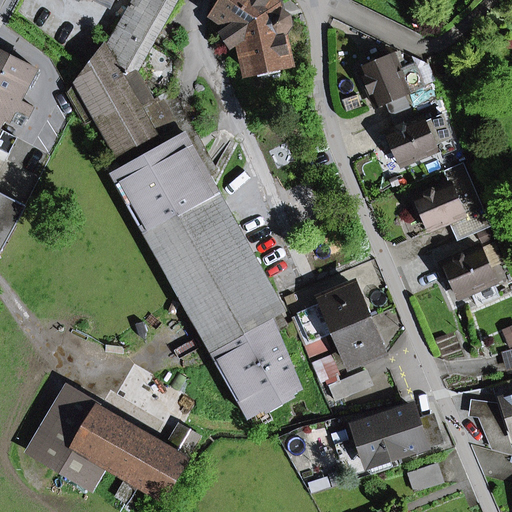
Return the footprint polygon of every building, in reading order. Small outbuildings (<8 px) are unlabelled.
[(115,0),(95,0),(111,8),(115,0)] [(159,23),(172,0),(134,0),(114,37),(142,53),(146,55),(152,44),(159,33),(157,33),(162,25),(159,23)] [(271,15),(267,0),(227,0),(216,16),(232,27),(240,32),(241,41),(248,72),(290,63),(283,32),(286,32),(291,25),(289,17),(283,13),(279,13),(271,15)] [(267,0),(271,15),(279,13),(277,6),(268,0),(267,0)] [(234,46),(241,41),(240,32),(232,27),(224,32),(234,46)] [(118,154),(123,162),(160,142),(137,102),(134,95),(129,87),(125,84),(142,53),(114,37),(108,49),(105,47),(86,72),(69,93),(86,125),(95,120),(105,138),(108,136),(112,144),(111,145),(116,154),(118,154)] [(182,60),(152,44),(146,55),(142,53),(125,84),(129,87),(134,95),(137,102),(160,142),(184,130),(171,104),(182,60)] [(0,90),(17,100),(18,99),(33,70),(34,68),(0,49),(0,90)] [(380,62),(361,70),(377,106),(405,94),(411,107),(435,97),(430,84),(423,86),(414,66),(401,71),(394,56),(387,59),(385,53),(377,57),(380,62)] [(430,84),(435,82),(429,66),(415,59),(414,66),(423,86),(430,84)] [(30,88),(34,89),(41,74),(33,70),(18,99),(23,102),(30,88)] [(29,118),(34,108),(23,102),(18,99),(17,100),(0,90),(0,129),(2,130),(8,118),(13,109),(29,118)] [(444,115),(443,116),(435,97),(411,107),(417,121),(396,127),(395,130),(388,133),(402,165),(454,143),(444,115)] [(8,118),(24,127),(29,118),(13,109),(8,118)] [(0,148),(9,153),(17,138),(2,130),(0,129),(0,148)] [(270,319),(280,314),(184,130),(160,142),(123,162),(110,169),(211,352),(270,319)] [(0,170),(9,153),(0,148),(0,170)] [(450,222),(483,209),(464,163),(445,172),(450,184),(435,190),(432,189),(417,199),(419,205),(422,212),(430,230),(450,222)] [(0,252),(25,206),(0,192),(0,252)] [(417,214),(422,212),(419,205),(414,207),(417,214)] [(450,222),(458,240),(490,226),(483,209),(450,222)] [(501,297),(495,283),(496,282),(481,247),(465,254),(462,253),(454,257),(453,260),(445,263),(448,271),(451,277),(461,298),(472,293),(476,302),(482,299),(484,305),(501,297)] [(448,271),(443,273),(446,279),(451,277),(448,271)] [(325,305),(299,316),(311,343),(369,319),(355,286),(323,300),(325,305)] [(276,332),(286,326),(280,314),(270,319),(276,332)] [(248,418),(299,386),(276,332),(270,319),(211,352),(248,418)] [(351,366),(383,353),(369,319),(311,343),(304,346),(309,359),(342,345),(351,366)] [(322,380),(334,375),(328,360),(316,365),(322,380)] [(329,386),(336,401),(372,387),(365,371),(329,386)] [(165,497),(199,438),(186,430),(182,438),(173,454),(70,394),(37,451),(91,483),(104,461),(130,477),(119,496),(140,508),(151,489),(165,497)] [(511,396),(503,400),(511,429),(511,396)] [(470,416),(502,420),(497,405),(472,401),(470,416)] [(388,453),(390,459),(426,447),(417,421),(413,408),(355,426),(366,460),(388,453)] [(417,421),(426,447),(442,442),(434,416),(417,421)] [(176,435),(182,438),(186,430),(181,427),(176,435)] [(366,460),(371,475),(393,468),(390,459),(388,453),(366,460)] [(409,474),(415,492),(442,483),(436,465),(409,474)]
